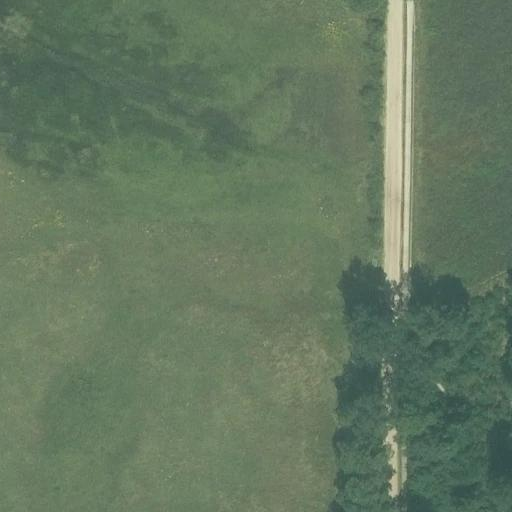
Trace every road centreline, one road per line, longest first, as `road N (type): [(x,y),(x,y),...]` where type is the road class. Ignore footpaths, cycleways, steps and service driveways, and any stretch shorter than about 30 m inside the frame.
road 1 (track): [(393,0),(392,360)]
road 2 (track): [(392,360),(390,511)]
